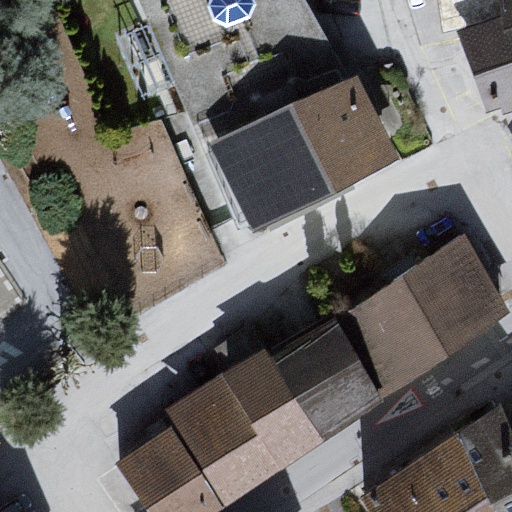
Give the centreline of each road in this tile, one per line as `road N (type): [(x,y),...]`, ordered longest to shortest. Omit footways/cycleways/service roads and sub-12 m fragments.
road 1 (residential): [(511,261),(459,178),(20,471),(46,511)]
road 2 (residential): [(511,342),(268,511)]
